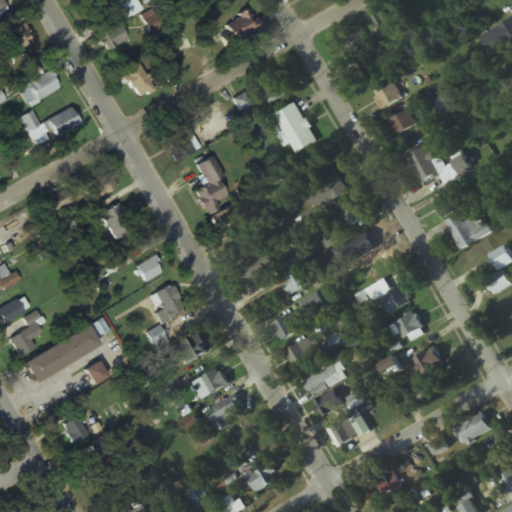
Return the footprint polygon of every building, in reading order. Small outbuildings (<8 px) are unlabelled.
[(440,2),(439,0),(412,0),(411,1),(420,15),(440,2)] [(388,22),(380,10),(371,17),(380,29),(388,22)] [(222,42),(226,48),(257,29),(246,12),(224,25),(231,36),(222,42)] [(107,53),(127,40),(116,24),(97,37),(107,53)] [(488,53),(511,38),(511,34),(506,24),(480,39),(488,53)] [(31,43),(24,26),(3,34),(11,52),(31,43)] [(181,54),(192,48),(183,31),(171,37),(181,54)] [(343,40),(348,58),(372,51),(367,33),(343,40)] [(430,56),(417,33),(404,41),(417,63),(430,56)] [(138,101),(154,92),(138,66),(122,75),(138,101)] [(178,78),(171,66),(162,72),(168,83),(178,78)] [(290,95),(278,72),(257,82),(269,105),(290,95)] [(58,90),(48,73),(17,91),(27,108),(58,90)] [(404,102),(397,85),(374,93),(381,110),(404,102)] [(425,126),(451,115),(441,92),(415,104),(425,126)] [(275,118),(299,155),(319,142),(295,105),(275,118)] [(45,122),(54,139),(78,125),(69,109),(45,122)] [(33,147),(46,142),(34,112),(21,117),(33,147)] [(390,119),(396,137),(419,129),(413,112),(390,119)] [(159,137),(172,163),(197,151),(184,124),(159,137)] [(473,172),(466,158),(446,168),(441,156),(433,160),(427,148),(409,156),(422,184),(441,175),(445,185),(473,172)] [(222,178),(212,158),(195,166),(205,186),(194,191),(206,215),(217,210),(214,204),(225,198),(217,180),(222,178)] [(348,196),(341,178),(308,191),(315,210),(348,196)] [(445,218),(452,214),(445,199),(437,203),(445,218)] [(341,211),(352,228),(366,220),(355,203),(341,211)] [(97,235),(107,228),(115,241),(132,229),(115,205),(88,223),(97,235)] [(241,222),(231,206),(209,220),(219,236),(241,222)] [(0,227),(0,248),(34,231),(26,215),(0,227)] [(451,231),(461,251),(492,235),(482,216),(451,231)] [(64,226),(71,241),(83,236),(76,221),(64,226)] [(501,273),(511,266),(511,254),(508,247),(492,256),(501,273)] [(312,262),(307,248),(286,257),(291,270),(312,262)] [(248,288),(277,271),(267,255),(239,272),(248,288)] [(160,274),(151,259),(134,269),(144,284),(160,274)] [(0,267),(0,294),(17,287),(12,274),(7,276),(3,266),(0,267)] [(310,286),(301,269),(287,277),(291,284),(285,288),(290,297),(310,286)] [(390,316),(412,302),(403,286),(380,300),(390,316)] [(151,295),(163,323),(183,314),(171,287),(151,295)] [(0,324),(1,327),(24,315),(16,301),(0,309),(0,324)] [(391,327),(399,343),(424,330),(416,314),(391,327)] [(29,342),(44,334),(34,315),(23,321),(27,330),(9,340),(18,358),(34,350),(29,342)] [(299,334),(292,318),(272,326),(279,343),(299,334)] [(21,363),(31,383),(98,348),(87,328),(21,363)] [(174,350),(184,367),(208,353),(198,337),(174,350)] [(319,356),(309,340),(285,354),(294,370),(319,356)] [(447,372),(436,350),(410,363),(421,385),(447,372)] [(313,398),(349,375),(341,362),(305,384),(313,398)] [(105,379),(98,364),(84,370),(91,385),(105,379)] [(205,399),(230,386),(221,369),(196,382),(205,399)] [(344,407),(336,391),(314,403),(323,419),(344,407)] [(209,413),(222,432),(230,426),(227,423),(243,412),(233,396),(209,413)] [(493,431),(484,415),(457,430),(466,447),(493,431)] [(343,447),(361,435),(349,417),(331,428),(343,447)] [(61,426),(72,445),(87,437),(77,418),(61,426)] [(254,496),(278,484),(269,466),(245,479),(254,496)] [(365,485),(374,503),(402,489),(394,471),(365,485)] [(185,511),(189,511),(208,500),(200,487),(178,501),(185,511)] [(227,511),(244,511),(246,511),(236,495),(222,503),(227,511)] [(478,511),(473,502),(460,509),(462,511),(478,511)]
